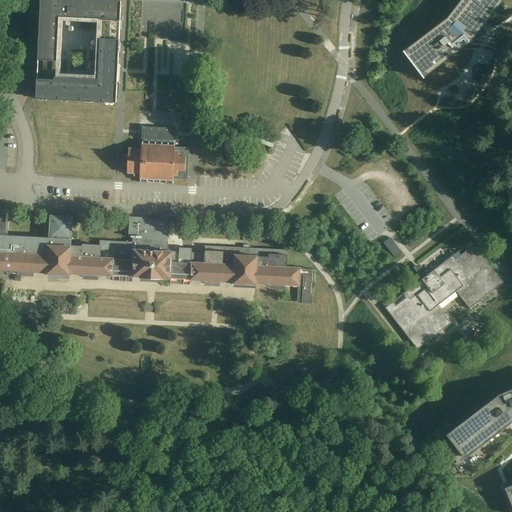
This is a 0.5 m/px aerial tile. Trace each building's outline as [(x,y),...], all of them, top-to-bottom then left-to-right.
[(109,0),(40,0),(37,79),(36,98),(116,102),(121,1),(109,0)] [(460,0),(447,18),(403,51),(424,78),(471,42),(504,0),(460,0)] [(142,140),(142,148),(128,148),(128,155),(121,154),(121,166),(127,167),(127,174),(140,174),(139,183),(147,184),(147,180),(152,180),(152,183),(160,183),(160,181),(165,181),(165,184),(173,184),(173,179),(187,180),(188,147),(175,147),(175,142),(173,141),(173,139),(174,139),(174,127),(142,125),(142,138),(143,138),(143,140),(142,140)] [(100,240),(99,246),(82,245),(82,246),(70,246),(72,216),(49,215),(48,238),(8,236),(9,213),(6,213),(7,202),(0,198),(0,270),(112,276),(112,274),(132,275),(132,276),(171,278),(171,277),(191,278),(191,279),(234,282),(234,283),(255,284),(255,283),(298,285),(296,303),(311,304),(312,298),(310,298),(312,268),(300,268),(300,269),(287,268),(288,250),(205,246),(205,253),(192,252),(192,248),(178,248),(178,252),(166,251),(168,219),(129,217),(128,235),(132,235),(132,241),(100,240)] [(401,252),(390,238),(383,242),(395,257),(401,252)] [(456,291),(469,309),(503,283),(471,241),(463,247),(466,251),(456,259),(453,255),(425,277),(403,294),(406,297),(396,306),(393,302),(385,308),(417,349),(451,323),(437,306),(456,291)] [(294,349),(313,348),(313,336),(294,337),(294,349)] [(252,399),(265,390),(261,384),(248,391),(252,399)] [(511,387),(499,392),(449,431),(465,454),(511,418),(511,483),(505,487),(511,505),(511,387)]
